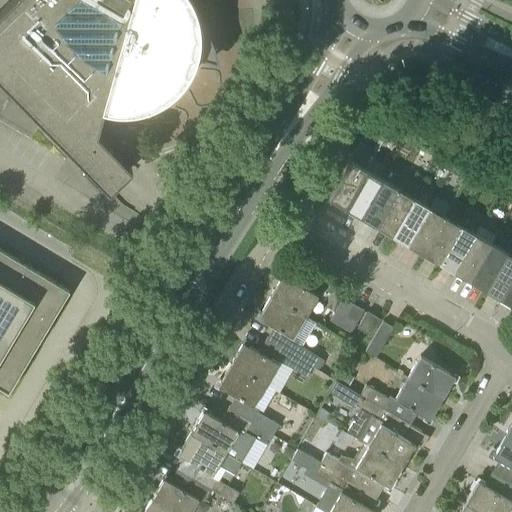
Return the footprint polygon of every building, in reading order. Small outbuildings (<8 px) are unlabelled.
[(8,0),(0,8),(0,80),(108,190),(132,168),(96,132),(97,131),(99,120),(103,108),(105,109),(108,109),(110,110),(113,110),(115,111),(118,111),(120,111),(123,111),(126,111),(128,111),(131,110),(133,110),(136,110),(138,109),(141,109),(144,108),(146,107),(148,106),(151,105),(153,104),(156,103),(158,102),(160,101),(162,99),(165,98),(167,97),(169,95),(171,93),(173,92),(175,90),(177,88),(179,86),(180,84),(182,82),(184,80),(185,78),(187,76),(188,74),(189,72),(191,69),(192,67),(193,65),(194,62),(195,60),(196,57),(196,55),(218,61),(216,54),(214,47),(212,40),(209,34),(206,27),(203,20),(200,14),(197,8),(193,2),(191,0),(8,0)] [(456,161),(448,156),(443,164),(451,169),(456,161)] [(344,207),(366,169),(349,160),(328,197),(344,207)] [(464,180),(469,171),(455,163),(450,172),(464,180)] [(437,167),(432,176),(440,180),(445,172),(437,167)] [(360,216),(382,179),(366,169),(344,207),(360,216)] [(375,225),(397,188),(382,179),(360,216),(375,225)] [(391,234),(413,197),(397,188),(375,225),(391,234)] [(407,243),(429,206),(413,197),(391,234),(407,243)] [(422,252),(444,215),(429,206),(407,243),(422,252)] [(438,261),(460,224),(444,215),(422,252),(438,261)] [(453,270),(475,233),(460,224),(438,261),(453,270)] [(469,279),(491,242),(475,233),(453,270),(469,279)] [(484,288),(506,251),(491,242),(469,279),(484,288)] [(0,386),(8,391),(69,290),(0,248),(0,386)] [(500,297),(511,277),(511,254),(506,251),(484,288),(500,297)] [(283,274),(270,296),(305,316),(318,294),(283,274)] [(511,277),(500,297),(511,304),(511,277)] [(305,316),(270,296),(257,317),(273,326),(266,339),(312,366),(319,355),(301,345),(315,322),(305,316)] [(330,320),(351,332),(364,309),(343,297),(330,320)] [(367,311),(358,327),(370,334),(379,319),(367,311)] [(383,321),(373,338),(365,352),(375,358),(393,327),(383,321)] [(243,342),(230,364),(265,384),(279,392),(293,368),(307,376),(312,366),(266,339),(258,351),(243,342)] [(407,377),(442,397),(455,375),(420,355),(407,377)] [(265,384),(230,364),(217,385),(235,395),(228,408),(273,434),(279,424),(257,411),(259,408),(253,404),(265,384)] [(344,370),(338,380),(349,386),(355,377),(344,370)] [(442,397),(407,377),(395,398),(390,395),(388,397),(366,384),(360,394),(410,423),(417,411),(429,418),(442,397)] [(410,423),(360,394),(337,380),(331,391),(371,414),(357,438),(367,444),(402,465),(415,443),(402,436),(410,423)] [(317,414),(325,419),(330,412),(322,407),(317,414)] [(203,410),(190,431),(241,461),(255,437),(267,444),(273,434),(228,408),(221,420),(203,410)] [(241,461),(190,431),(178,453),(199,465),(192,478),(211,489),(220,494),(233,502),(239,491),(217,478),(213,473),(218,464),(234,473),(241,461)] [(511,438),(505,434),(492,455),(502,461),(495,473),(511,483),(511,438)] [(402,465),(367,444),(355,466),(390,486),(402,465)] [(284,446),(278,456),(285,461),(291,450),(284,446)] [(315,471),(330,480),(342,487),(348,478),(320,462),(297,448),(290,458),(307,468),(314,472),(315,471)] [(326,452),(320,462),(348,478),(354,468),(338,458),(326,452)] [(151,499),(172,511),(189,511),(198,497),(204,501),(211,489),(192,478),(177,469),(169,481),(163,477),(151,499)] [(478,480),(465,502),(482,511),(504,511),(511,501),(511,483),(495,473),(487,486),(478,480)] [(374,511),(375,511),(341,490),(339,493),(327,511),(374,511)] [(172,511),(151,499),(143,511),(172,511)] [(482,511),(465,502),(458,511),(482,511)]
